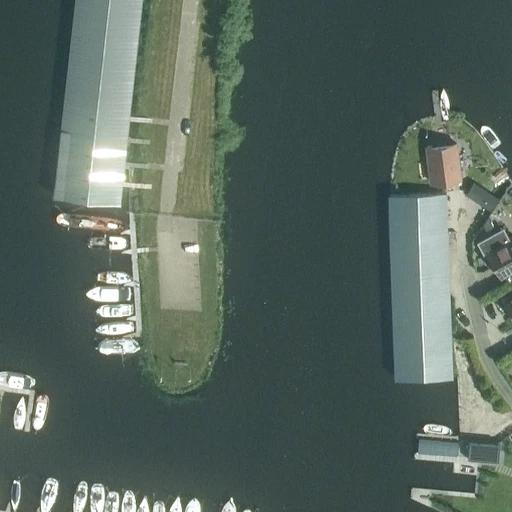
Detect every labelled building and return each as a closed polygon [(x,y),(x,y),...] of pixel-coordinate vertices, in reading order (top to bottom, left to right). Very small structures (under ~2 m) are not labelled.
[(59,155),(55,196),(120,203),(121,185),(122,182),(123,168),(124,166),(124,162),(126,144),(129,113),(137,39),(139,23),(141,0),(75,0),(74,16),(72,32),(59,155)] [(455,142),(426,145),(431,181),(460,177),(455,142)] [(446,191),(389,193),(390,232),(395,378),(452,376),(452,375),(447,229),(446,191)] [(490,193),(483,204),(490,209),(490,208),(495,202),(497,197),(490,193)] [(488,215),(482,224),(486,230),(493,226),(488,215)] [(496,230),(477,241),(483,253),(487,251),(501,276),(506,273),(511,282),(511,281),(511,235),(502,241),(496,230)] [(469,440),(467,459),(488,460),(489,442),(469,440)]
